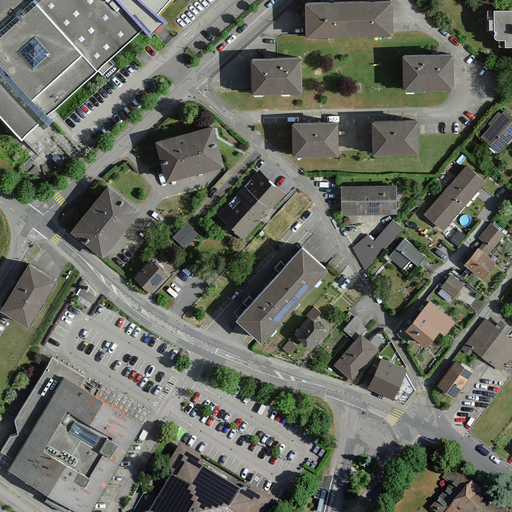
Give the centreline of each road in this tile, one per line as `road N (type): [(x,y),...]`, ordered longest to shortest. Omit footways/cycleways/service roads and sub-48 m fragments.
road 1 (unknown): [(238,121),(435,118),(465,103),(467,74)]
road 2 (residential): [(425,427),(194,341)]
road 3 (residential): [(198,81),(37,222)]
road 4 (residential): [(421,392),(321,205)]
road 5 (residential): [(194,341),(124,297),(37,222)]
road 6 (residential): [(194,341),(321,205)]
road 7 (residential): [(321,205),(198,81)]
road 8 (residential): [(421,392),(511,272)]
road 9 (unknown): [(198,81),(167,61),(89,135)]
